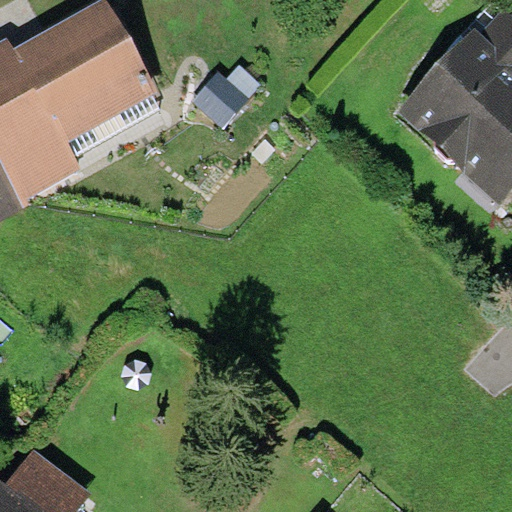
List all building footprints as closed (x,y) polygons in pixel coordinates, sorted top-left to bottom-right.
[(103,9),(0,65),(0,179),(19,213),(78,181),(61,152),(153,101),(103,9)] [(511,17),(506,12),(484,36),(474,28),(396,114),(505,212),(511,204),(511,17)] [(246,106),(215,81),(193,109),(224,134),(246,106)] [(0,223),(19,213),(0,179),(0,223)] [(3,496),(0,493),(0,511),(81,511),(89,501),(31,458),(3,496)]
